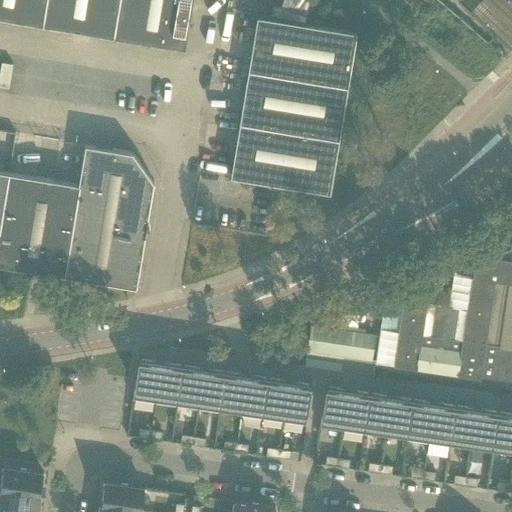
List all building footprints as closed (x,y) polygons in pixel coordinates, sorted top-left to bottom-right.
[(0,0),(0,16),(114,35),(119,0),(0,0)] [(119,0),(114,35),(184,47),(192,0),(119,0)] [(305,0),(281,0),(281,5),(296,6),(295,17),(305,18),(305,0)] [(257,15),(249,69),(347,85),(356,31),(304,22),(257,15)] [(249,69),(240,122),(339,138),(347,85),(249,69)] [(339,138),(240,122),(231,175),(330,191),(339,138)] [(0,263),(1,263),(136,286),(145,233),(140,232),(142,218),(147,219),(154,181),(132,151),(86,143),(79,183),(8,171),(0,221),(0,263)] [(0,221),(8,171),(0,169),(0,221)] [(379,335),(375,362),(416,368),(420,342),(462,348),(458,374),(480,378),(480,375),(511,380),(511,248),(511,249),(496,255),(496,258),(476,255),(473,276),(453,273),(448,305),(384,296),(380,330),(398,332),(397,338),(379,335)] [(339,369),(341,354),(368,358),(372,334),(309,325),(303,364),(339,369)] [(457,374),(460,350),(421,345),(418,368),(457,374)] [(154,401),(160,362),(138,358),(132,398),(154,401)] [(175,404),(181,365),(160,362),(154,401),(175,404)] [(203,368),(181,365),(175,404),(197,408),(203,368)] [(225,371),(203,368),(197,408),(219,411),(225,371)] [(246,374),(225,371),(219,411),(240,414),(246,374)] [(268,377),(246,374),(240,414),(262,417),(268,377)] [(289,381),(268,377),(262,417),(284,420),(289,381)] [(289,381),(284,420),(305,424),(311,384),(289,381)] [(347,389),(325,386),(319,426),(341,429),(347,389)] [(369,392),(347,389),(341,429),(363,432),(369,392)] [(390,396),(369,392),(363,432),(384,435),(390,396)] [(412,399),(390,396),(384,435),(406,439),(412,399)] [(433,402),(412,399),(406,439),(427,442),(433,402)] [(455,405),(433,402),(427,442),(449,445),(455,405)] [(477,408),(455,405),(449,445),(471,448),(477,408)] [(498,412),(477,408),(471,448),(492,451),(498,412)] [(511,413),(498,412),(492,451),(511,454),(511,413)] [(149,437),(150,429),(139,428),(138,436),(149,437)] [(162,431),(150,429),(149,437),(161,439),(162,431)] [(192,444),(193,436),(182,434),(180,442),(192,444)] [(193,436),(192,444),(204,446),(205,438),(193,436)] [(235,450),(236,442),(224,440),(223,448),(235,450)] [(248,444),(236,442),(235,450),(246,452),(248,444)] [(277,456),(279,448),(267,447),(266,455),(277,456)] [(277,456),(289,458),(290,450),(279,448),(277,456)] [(336,465),(338,457),(326,455),(325,463),(336,465)] [(336,465),(348,467),(349,459),(338,457),(336,465)] [(368,470),(379,472),(380,463),(369,462),(368,470)] [(380,463),(379,472),(391,473),(392,465),(380,463)] [(0,485),(0,487),(40,494),(43,472),(3,466),(0,485)] [(422,478),(423,470),(412,468),(410,476),(422,478)] [(423,470),(422,478),(434,479),(435,472),(423,470)] [(466,476),(454,474),(453,482),(465,484),(466,476)] [(465,484),(476,486),(478,478),(466,476),(465,484)] [(101,503),(141,509),(144,487),(104,481),(101,503)] [(509,482),(497,481),(496,489),(508,490),(509,482)] [(36,511),(40,494),(0,487),(0,509),(17,511),(36,511)] [(233,511),(273,511),(275,506),(235,500),(233,511)] [(140,511),(141,509),(101,503),(99,511),(140,511)] [(174,511),(182,511),(184,504),(176,503),(174,511)]
